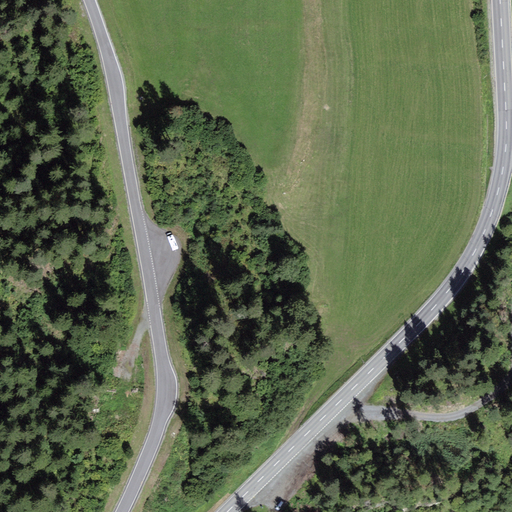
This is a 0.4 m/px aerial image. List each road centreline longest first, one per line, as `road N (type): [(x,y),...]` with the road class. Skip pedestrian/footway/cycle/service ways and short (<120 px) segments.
road 1 (primary): [(500,0),(505,144),(472,252),(453,283),(225,511)]
road 2 (unclassified): [(120,511),(173,393),(93,0)]
road 3 (track): [(511,357),(502,382),(465,408),(396,407),(346,393)]
